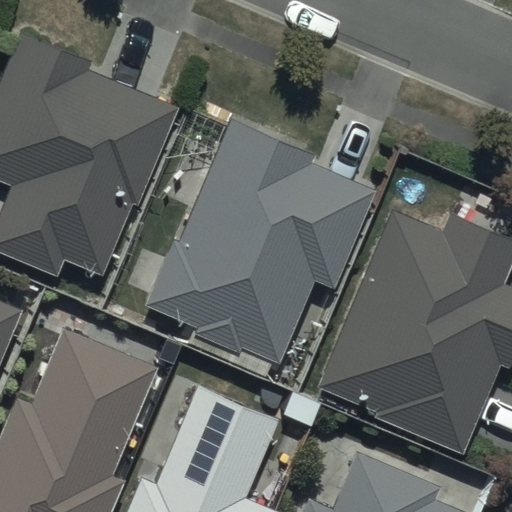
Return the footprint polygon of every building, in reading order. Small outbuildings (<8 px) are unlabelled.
[(86,50),(10,18),(0,42),(0,174),(4,176),(0,185),(0,244),(49,265),(57,245),(95,261),(124,190),(132,193),(173,94),(83,57),(86,50)] [(136,292),(188,313),(180,335),(228,353),(235,334),(275,351),(309,267),(326,274),(366,176),(309,153),(313,143),(223,106),(172,229),(163,225),(136,292)] [(437,218),(383,196),(312,372),(365,393),(362,402),(455,440),(492,347),(506,352),(511,338),(511,277),(497,272),(511,233),(511,225),(444,199),(437,218)] [(0,336),(16,297),(0,290),(0,336)] [(27,391),(9,384),(0,404),(0,511),(96,511),(115,466),(105,462),(149,353),(58,315),(27,391)] [(151,469),(134,462),(113,511),(268,511),(274,500),(238,484),(272,404),(192,370),(151,469)] [(326,495),(303,485),(291,511),(458,511),(464,499),(428,484),(433,473),(350,437),(326,495)]
